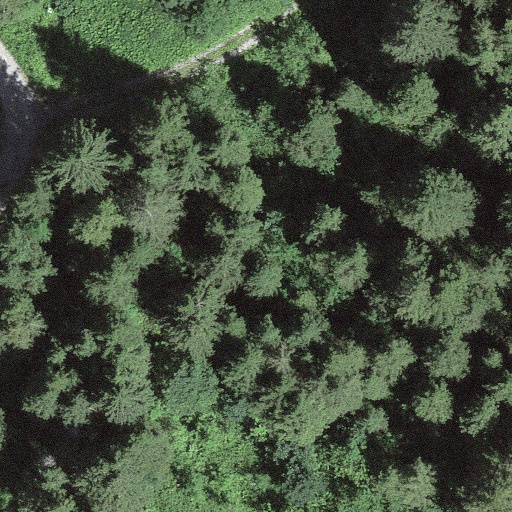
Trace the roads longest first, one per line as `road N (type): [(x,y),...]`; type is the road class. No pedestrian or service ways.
road 1 (track): [(27,116),(238,45),(292,0)]
road 2 (track): [(0,191),(18,161),(27,116),(0,57)]
